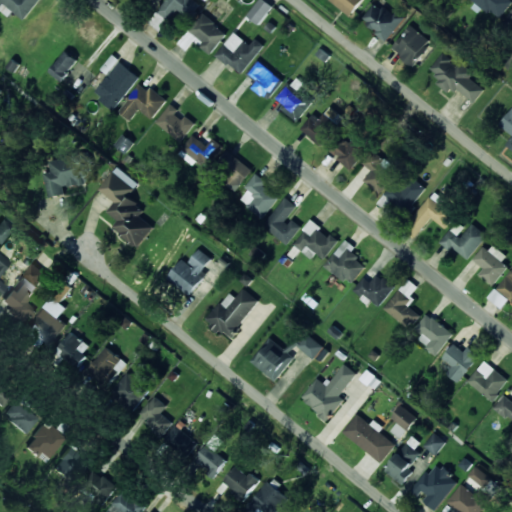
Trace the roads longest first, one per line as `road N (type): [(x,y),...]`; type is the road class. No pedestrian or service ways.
road 1 (residential): [(511,338),(97,0)]
road 2 (residential): [(401,511),(83,251)]
road 3 (residential): [(511,175),(295,0)]
road 4 (residential): [(198,511),(0,351)]
